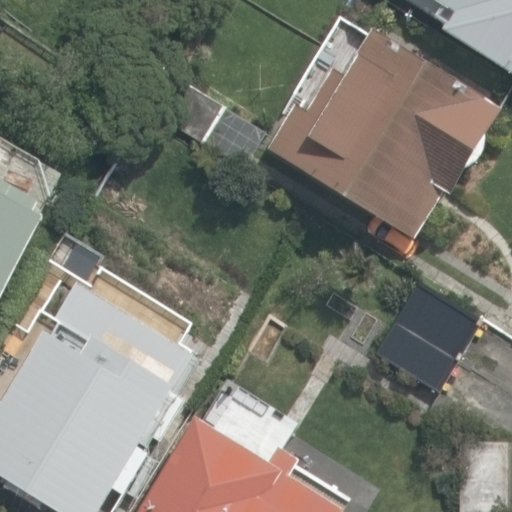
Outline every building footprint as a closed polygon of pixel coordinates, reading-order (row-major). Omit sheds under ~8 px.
[(511,0),(437,0),(456,11),(444,33),(511,71),(511,0)] [(501,113),(373,34),(347,76),(335,69),(308,112),(296,105),(265,153),(417,247),(501,113)] [(220,103),(162,71),(139,113),(197,145),(220,103)] [(0,279),(43,207),(0,181),(0,279)] [(473,322),(414,284),(370,353),(429,391),(473,322)] [(97,511),(172,389),(44,312),(0,384),(0,477),(57,511),(97,511)] [(330,511),(190,415),(121,511),(330,511)]
